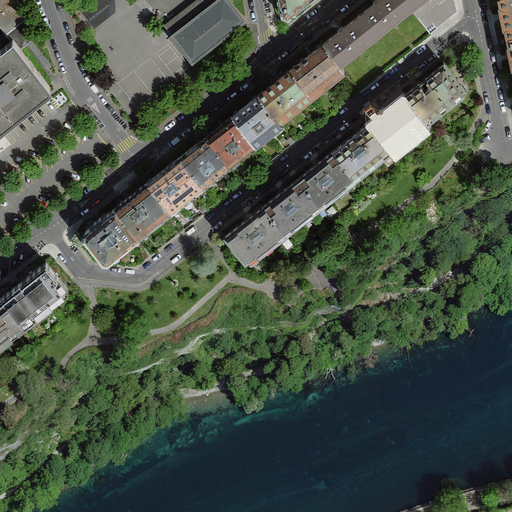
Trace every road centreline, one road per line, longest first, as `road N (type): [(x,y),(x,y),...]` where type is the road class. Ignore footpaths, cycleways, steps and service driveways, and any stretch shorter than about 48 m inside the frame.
road 1 (residential): [(50,229),(83,271),(141,278),(476,17)]
road 2 (residential): [(47,0),(76,79),(137,161)]
road 3 (residential): [(137,161),(273,53)]
road 4 (residential): [(476,17),(502,149)]
